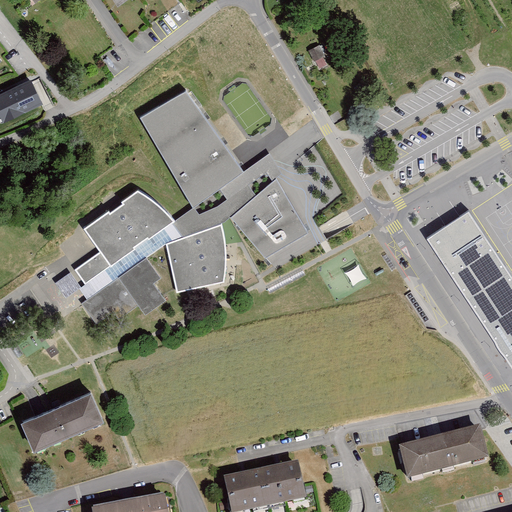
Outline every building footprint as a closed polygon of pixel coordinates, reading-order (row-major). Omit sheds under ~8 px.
[(308,49),(314,62),(325,57),(319,44),(308,49)] [(0,97),(0,118),(3,125),(42,106),(31,83),(0,97)] [(193,87),(146,112),(202,201),(256,171),(193,87)] [(276,179),(231,218),(265,259),(265,260),(308,234),(276,179)] [(101,251),(76,270),(86,285),(82,288),(80,289),(87,300),(82,304),(101,331),(138,305),(146,315),(167,301),(157,283),(162,278),(148,258),(168,243),(178,292),(225,282),(227,264),(226,245),(222,225),(201,232),(199,219),(196,205),(176,220),(165,209),(151,198),(139,190),(124,201),(126,204),(113,214),(110,211),(85,229),(101,251)] [(511,270),(468,205),(444,221),(427,233),(511,360),(511,270)] [(359,264),(345,272),(353,286),(367,278),(359,264)] [(82,288),(71,272),(55,282),(66,298),(82,288)] [(95,394),(24,423),(37,454),(108,424),(95,394)] [(402,452),(411,486),(494,465),(486,431),(402,452)] [(302,468),(226,483),(232,511),(268,511),(309,504),(302,468)] [(104,511),(172,511),(170,500),(104,511)]
